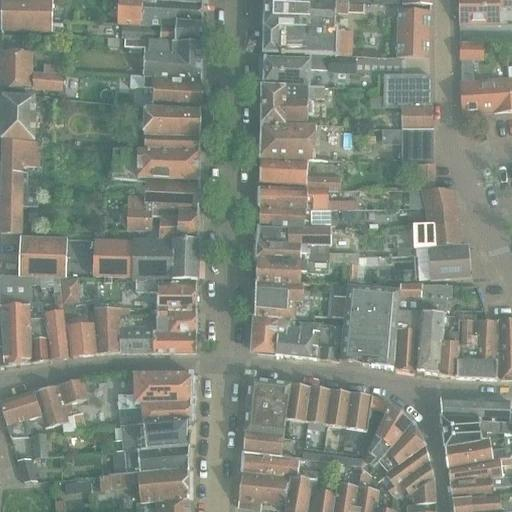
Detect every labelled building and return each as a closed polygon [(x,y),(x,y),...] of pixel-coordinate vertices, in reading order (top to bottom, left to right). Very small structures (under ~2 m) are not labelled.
[(52,1),(11,0),(2,0),(2,32),(51,34),(52,1)] [(202,5),(164,3),(156,3),(155,0),(119,0),(118,26),(122,26),(176,28),(177,22),(201,24),(202,5)] [(348,1),(319,0),(265,0),(264,54),(311,56),(349,57),(350,33),(336,32),(336,31),(333,31),(334,14),(348,14),(348,3),(348,1)] [(499,8),(511,8),(511,0),(458,0),(458,26),(500,26),(499,8)] [(431,2),(403,2),(403,12),(398,12),(397,31),(407,34),(407,41),(429,41),(430,13),(431,2)] [(348,3),(348,14),(362,15),(363,4),(348,3)] [(176,28),(122,26),(122,39),(125,39),(201,43),(201,24),(177,22),(176,28)] [(407,34),(397,31),(395,60),(428,62),(429,41),(407,41),(407,34)] [(107,39),(106,47),(118,48),(119,40),(107,39)] [(201,43),(125,39),(125,48),(146,49),(144,77),(200,79),(201,43)] [(460,46),(459,62),(483,62),(484,46),(460,46)] [(33,53),(2,52),(1,52),(0,88),(32,89),(63,91),(64,76),(59,75),(60,67),(45,66),(44,74),(33,73),(33,53)] [(328,71),(328,76),(355,77),(356,60),(349,59),(349,57),(311,56),(311,60),(264,59),(261,86),(309,88),(310,71),(328,71)] [(511,113),(509,80),(474,82),(473,65),(461,64),(461,83),(460,83),(463,115),(485,113),(485,112),(493,112),(494,114),(511,113)] [(433,109),(433,108),(430,75),(384,75),(384,98),(370,97),(371,99),(371,101),(371,103),(372,109),(401,109),(433,109)] [(200,79),(144,77),(130,77),(130,88),(154,89),(153,110),(200,112),(200,79)] [(261,88),(261,124),(307,125),(308,100),(324,101),(324,88),(309,88),(261,86),(261,88)] [(2,118),(34,118),(35,98),(2,97),(2,118)] [(200,112),(153,110),(145,109),(145,130),(200,132),(200,112)] [(433,132),(433,109),(401,109),(401,131),(433,132)] [(34,118),(2,118),(1,140),(34,141),(34,118)] [(262,126),(260,160),(307,162),(314,162),(315,127),(262,126)] [(144,151),(199,155),(200,132),(145,130),(144,151)] [(400,167),(402,167),(433,167),(433,132),(401,131),(400,167)] [(39,142),(2,141),(1,173),(23,173),(23,172),(23,167),(38,167),(39,142)] [(113,150),(112,181),(145,184),(145,198),(143,198),(142,204),(163,206),(164,183),(199,184),(199,155),(144,151),(137,151),(113,150)] [(259,189),(328,191),(341,191),(341,179),(307,178),(307,162),(260,160),(259,184),(259,189)] [(413,192),(422,192),(433,193),(433,167),(402,167),(402,178),(413,178),(413,192)] [(22,187),(22,200),(22,208),(38,208),(38,194),(28,194),(28,192),(28,181),(28,173),(23,172),(23,173),(1,173),(1,187),(22,187)] [(28,181),(28,192),(40,193),(40,181),(28,181)] [(128,197),(127,232),(150,233),(151,218),(151,213),(198,214),(199,184),(164,183),(163,206),(142,204),(143,198),(128,197)] [(22,187),(1,187),(1,199),(22,200),(22,187)] [(330,211),(359,211),(359,203),(328,203),(328,191),(259,189),(258,209),(330,211)] [(422,192),(424,211),(457,211),(454,193),(433,193),(422,192)] [(22,200),(1,199),(1,211),(22,211),(22,208),(22,200)] [(258,209),(258,227),(330,229),(330,211),(258,209)] [(22,223),(22,211),(1,211),(0,223),(22,223)] [(424,211),(427,226),(459,226),(457,211),(424,211)] [(151,213),(151,218),(159,219),(158,238),(146,238),(146,243),(134,243),(133,244),(197,245),(198,214),(151,213)] [(29,214),(29,223),(38,223),(38,214),(29,214)] [(21,236),(22,223),(0,223),(0,235),(21,236)] [(415,246),(398,247),(398,259),(408,258),(417,258),(428,258),(427,248),(462,248),(460,233),(459,226),(427,226),(417,226),(414,226),(415,246)] [(258,227),(256,262),(329,266),(346,267),(358,267),(359,267),(359,259),(359,256),(329,255),(330,229),(258,227)] [(48,240),(67,241),(67,240),(71,240),(72,230),(49,230),(48,240)] [(67,241),(48,240),(21,240),(20,278),(31,278),(44,278),(60,279),(66,279),(67,241)] [(133,244),(94,242),(93,278),(132,279),(132,280),(166,281),(196,282),(197,245),(133,244)] [(418,283),(430,282),(470,281),(468,248),(462,248),(427,248),(428,258),(417,258),(417,260),(412,261),(413,278),(418,278),(418,283)] [(359,259),(359,267),(359,268),(379,267),(379,259),(359,259)] [(256,262),(255,285),(300,286),(300,275),(329,277),(329,266),(256,262)] [(357,284),(358,267),(346,267),(345,283),(357,284)] [(30,364),(31,319),(31,291),(31,287),(31,278),(20,278),(0,277),(0,287),(0,298),(6,366),(30,364)] [(44,290),(44,278),(31,278),(31,287),(39,287),(40,290),(44,290)] [(63,305),(61,282),(60,279),(44,278),(44,290),(53,289),(56,314),(45,315),(45,319),(45,363),(68,360),(68,355),(64,320),(64,319),(63,308),(63,305)] [(166,281),(132,280),(132,282),(136,283),(136,295),(158,295),(157,309),(167,308),(167,314),(196,315),(196,286),(165,285),(166,281)] [(63,305),(80,304),(78,281),(61,282),(63,305)] [(254,317),(289,319),(295,320),(296,303),(303,303),(303,286),(300,286),(255,285),(254,317)] [(393,370),(400,292),(347,287),(346,299),(344,320),(343,328),(340,364),(393,371),(393,370)] [(393,370),(416,374),(424,287),(400,287),(400,292),(393,370)] [(424,287),(416,374),(440,378),(442,344),(444,316),(439,316),(440,298),(474,301),(470,288),(440,287),(424,287)] [(344,320),(346,299),(333,298),(331,319),(344,320)] [(75,307),(63,308),(64,319),(76,318),(75,307)] [(167,308),(157,309),(156,310),(156,319),(178,320),(178,337),(196,338),(196,315),(167,314),(167,308)] [(118,319),(129,319),(129,310),(118,309),(118,310),(118,319)] [(93,326),(93,357),(97,356),(118,355),(118,319),(118,310),(93,311),(94,326),(93,326)] [(252,353),(276,356),(277,336),(288,337),(288,328),(289,319),(254,317),(252,353)] [(31,319),(30,364),(45,363),(45,319),(31,319)] [(154,329),(152,329),(128,329),(129,319),(118,319),(118,355),(120,354),(120,355),(154,355),(154,329)] [(178,320),(156,319),(156,320),(152,320),(152,329),(154,329),(154,355),(195,355),(196,338),(178,337),(178,320)] [(511,321),(500,322),(497,382),(511,381),(511,321)] [(459,345),(456,380),(477,381),(480,323),(460,322),(459,345)] [(480,323),(477,381),(497,382),(500,322),(496,322),(496,323),(485,323),(480,323)] [(277,336),(276,356),(308,360),(311,326),(297,325),(296,328),(288,328),(288,337),(277,336)] [(69,328),(72,360),(93,357),(93,326),(89,326),(69,328)] [(340,364),(343,328),(311,326),(308,360),(340,364)] [(446,344),(442,344),(440,378),(456,380),(459,345),(446,344)] [(120,427),(127,427),(139,426),(191,425),(191,422),(192,422),(193,374),(189,374),(189,375),(134,375),(134,397),(118,397),(118,410),(119,411),(120,427)] [(74,416),(77,433),(86,432),(84,414),(78,415),(77,412),(73,413),(71,405),(88,401),(83,380),(59,387),(68,418),(74,416)] [(284,441),(287,420),(292,386),(256,380),(249,385),(247,401),(244,436),(284,441)] [(287,420),(307,423),(312,389),(292,386),(287,420)] [(35,395),(42,417),(45,430),(62,425),(63,434),(77,433),(74,416),(68,418),(59,387),(35,393),(35,395)] [(307,423),(327,426),(332,392),(312,389),(307,423)] [(327,426),(347,429),(353,395),(332,392),(327,426)] [(42,417),(35,395),(18,400),(25,423),(27,422),(42,417)] [(372,398),(353,395),(347,429),(368,432),(371,408),(372,398)] [(371,408),(386,413),(390,405),(372,398),(371,408)] [(28,438),(28,434),(27,422),(25,423),(18,400),(1,405),(11,439),(28,438)] [(441,401),(442,420),(481,425),(482,443),(489,443),(487,434),(510,436),(511,415),(511,404),(441,401)] [(368,454),(375,460),(371,463),(374,466),(380,462),(412,424),(390,405),(386,413),(376,436),(368,454)] [(481,425),(442,420),(445,448),(482,443),(481,425)] [(380,462),(388,474),(425,449),(425,448),(413,425),(412,424),(380,462)] [(119,443),(113,443),(114,454),(137,452),(191,449),(191,447),(191,446),(191,425),(139,426),(127,427),(120,427),(120,443),(119,443)] [(508,458),(511,459),(511,435),(510,436),(487,434),(489,443),(491,452),(506,450),(507,458),(508,458)] [(35,459),(48,459),(46,436),(34,437),(35,459)] [(281,460),(281,457),(284,441),(244,436),(243,455),(242,455),(281,460)] [(447,471),(508,458),(507,458),(506,450),(491,452),(489,443),(482,443),(445,448),(447,471)] [(137,452),(114,454),(116,476),(190,471),(190,469),(191,449),(137,452)] [(425,449),(388,474),(385,476),(393,487),(430,464),(425,449)] [(301,462),(360,468),(363,461),(302,454),(301,462)] [(300,459),(281,457),(281,460),(242,455),(240,474),(289,479),(298,480),(299,473),(300,459)] [(447,473),(449,482),(495,477),(498,479),(502,480),(501,468),(511,467),(511,459),(508,458),(447,471),(447,473)] [(29,462),(19,463),(26,484),(36,484),(29,462)] [(398,503),(396,500),(406,492),(411,497),(414,493),(434,481),(434,480),(430,464),(393,487),(388,492),(394,499),(392,501),(392,506),(399,507),(398,503)] [(511,478),(511,467),(501,468),(502,480),(511,478)] [(189,499),(190,471),(116,476),(110,477),(99,478),(101,492),(131,489),(130,486),(138,486),(140,505),(157,504),(189,502),(189,500),(189,499)] [(284,511),(306,511),(310,491),(308,491),(308,488),(315,489),(319,472),(303,471),(303,473),(299,473),(298,480),(289,479),(286,507),(284,511)] [(353,511),(376,511),(377,509),(378,503),(377,503),(379,493),(367,490),(372,478),(363,471),(361,476),(357,489),(353,511)] [(260,511),(261,506),(286,507),(289,479),(240,474),(240,475),(241,475),(239,502),(239,503),(238,510),(253,511),(260,511)] [(511,478),(502,480),(498,479),(495,477),(449,482),(449,484),(452,500),(493,497),(492,489),(511,487),(511,478)] [(416,506),(436,505),(434,481),(414,493),(416,506)] [(76,484),(63,485),(64,495),(77,494),(76,484)] [(336,493),(333,511),(353,511),(357,489),(357,488),(338,485),(336,493)] [(311,511),(333,511),(336,493),(315,489),(311,511)] [(499,511),(500,507),(499,497),(493,497),(452,500),(452,501),(453,511),(499,511)] [(188,511),(189,502),(157,504),(156,511),(188,511)]
